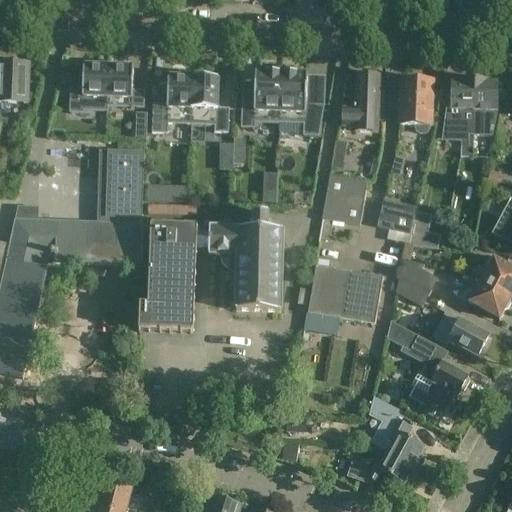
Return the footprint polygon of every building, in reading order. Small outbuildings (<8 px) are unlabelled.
[(0,64),(0,115),(29,116),(30,65),(0,64)] [(107,113),(109,68),(84,67),(83,91),(71,91),(70,115),(83,115),(84,113),(107,113)] [(107,113),(108,114),(108,109),(144,110),(145,93),(133,92),(134,69),(109,68),(107,113)] [(282,75),(256,74),(255,89),(254,107),(242,106),(241,130),(255,130),(255,124),(280,125),(282,75)] [(319,139),(324,107),(307,106),(308,76),(282,75),(280,125),(304,126),(304,138),(319,139)] [(60,86),(71,87),(71,78),(62,77),(60,86)] [(385,90),(380,90),(380,79),(358,78),(357,112),(342,112),(341,132),(357,133),(357,138),(377,138),(378,123),(384,123),(385,90)] [(168,107),(154,106),(152,135),(168,136),(168,126),(193,127),(193,80),(169,79),(168,107)] [(215,134),(228,135),(229,111),(218,111),(219,81),(193,80),(193,127),(215,128),(215,134)] [(406,80),(406,82),(402,82),(400,127),(433,129),(435,84),(431,83),(431,81),(406,80)] [(474,160),(475,138),(477,83),(453,82),(452,112),(463,113),(461,160),(474,160)] [(499,84),(477,83),(475,138),(492,138),(498,114),(499,84)] [(137,127),(148,128),(148,117),(138,117),(137,127)] [(244,166),(245,141),(235,141),(234,166),(244,166)] [(234,146),(220,146),(220,159),(234,159),(234,146)] [(142,227),(141,227),(143,155),(101,154),(99,226),(38,224),(38,213),(37,213),(37,214),(18,213),(11,248),(0,245),(0,288),(1,289),(0,294),(0,376),(23,381),(48,272),(41,270),(42,262),(49,258),(57,258),(57,266),(142,269),(142,227)] [(492,173),(488,187),(497,190),(502,176),(492,173)] [(330,179),(323,223),(324,223),(321,239),(330,241),(333,225),(360,230),(368,186),(330,179)] [(410,234),(414,219),(416,211),(383,203),(377,230),(410,237),(410,234)] [(236,312),(281,314),(282,233),(267,232),(268,215),(253,214),(253,231),(209,229),(209,233),(208,253),(208,255),(221,256),(223,265),(228,271),(237,274),(236,312)] [(197,229),(151,227),(148,308),(140,307),(139,334),(194,335),(197,253),(208,253),(209,233),(197,233),(197,229)] [(421,251),(436,254),(439,241),(426,238),(410,234),(410,237),(407,250),(420,252),(421,251)] [(482,283),(511,299),(511,270),(491,259),(485,270),(488,272),(482,283)] [(405,260),(401,277),(430,294),(435,285),(437,281),(420,272),(424,266),(405,260)] [(381,279),(316,267),(308,313),(373,325),(381,279)] [(430,294),(401,277),(398,292),(423,306),(430,294)] [(476,295),(472,292),(463,287),(457,298),(500,322),(511,299),(482,283),(476,295)] [(298,306),(308,308),(310,292),(300,290),(298,306)] [(445,329),(439,339),(479,361),(490,340),(460,323),(454,334),(445,329)] [(409,352),(417,337),(391,324),(387,340),(409,352)] [(432,385),(434,386),(420,412),(440,423),(454,397),(458,399),(469,378),(433,359),(422,379),(432,385)] [(386,421),(392,410),(373,400),(370,413),(386,421)] [(380,450),(388,454),(415,468),(419,471),(426,459),(421,456),(425,449),(407,440),(413,430),(401,423),(405,416),(392,410),(386,421),(384,424),(392,428),(380,450)] [(287,434),(306,435),(306,423),(287,422),(287,434)] [(296,465),(299,447),(284,445),(281,463),(296,465)] [(419,471),(415,468),(388,454),(382,465),(374,461),(372,464),(354,458),(347,480),(372,488),(374,484),(382,488),(387,478),(405,488),(408,481),(413,483),(419,471)] [(103,484),(97,509),(108,511),(127,511),(133,492),(103,484)] [(240,511),(241,509),(213,500),(209,511),(240,511)]
